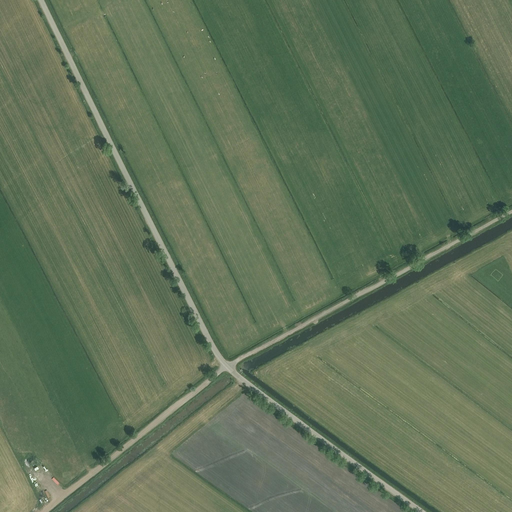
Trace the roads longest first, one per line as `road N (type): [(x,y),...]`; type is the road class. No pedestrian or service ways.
road 1 (unclassified): [(422,511),(216,355),(41,0)]
road 2 (track): [(42,511),(226,366),(511,209)]
